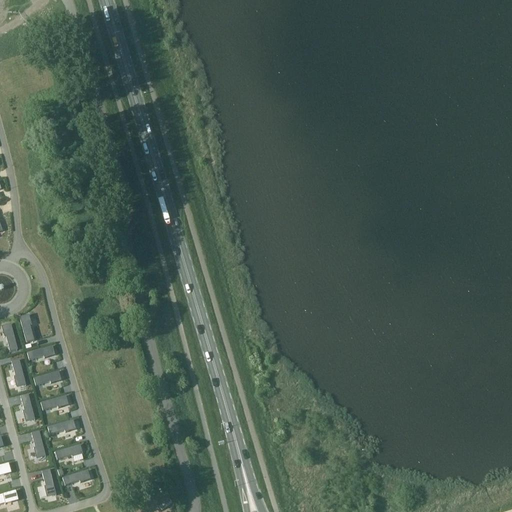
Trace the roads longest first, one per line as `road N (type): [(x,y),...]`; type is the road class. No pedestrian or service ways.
road 1 (unclassified): [(193,511),(131,256),(124,190),(65,0)]
road 2 (primary): [(236,443),(106,0)]
